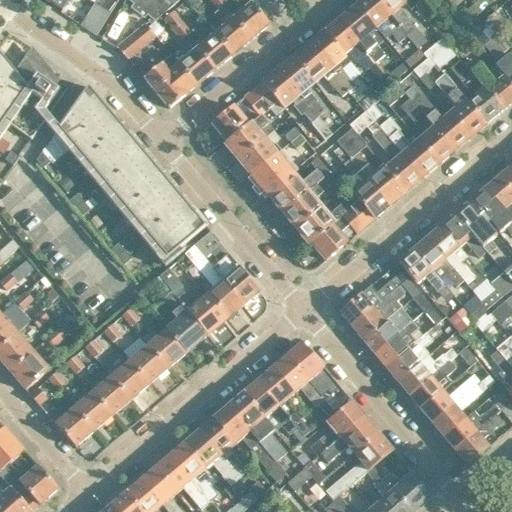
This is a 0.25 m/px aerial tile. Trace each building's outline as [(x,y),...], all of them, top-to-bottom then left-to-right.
[(45,0),(62,10),(69,0),(45,0)] [(118,0),(97,0),(94,5),(110,14),(118,0)] [(171,0),(130,0),(136,5),(133,8),(144,17),(147,13),(156,21),(175,4),(171,0)] [(195,0),(188,0),(186,2),(191,8),(198,3),(195,0)] [(222,0),(209,0),(208,1),(217,11),(221,7),(226,4),(222,0)] [(398,44),(406,38),(375,0),(362,0),(356,6),(354,7),(374,31),(375,30),(377,29),(386,40),(391,35),(398,44)] [(401,0),(375,0),(406,38),(417,51),(426,44),(399,11),(406,5),(401,0)] [(423,0),(415,7),(427,21),(445,7),(438,0),(423,0)] [(239,9),(229,17),(250,41),(269,25),(251,4),(242,12),(239,9)] [(94,5),(80,27),(95,37),(110,14),(94,5)] [(217,11),(213,15),(223,27),(214,35),(232,57),(250,41),(229,17),(221,7),(217,11)] [(354,7),(338,20),(375,64),(383,57),(376,48),(383,42),(374,31),(354,7)] [(164,21),(172,30),(182,23),(173,13),(168,18),(164,21)] [(474,30),(462,15),(456,20),(468,35),(474,30)] [(385,77),(375,64),(338,20),(323,33),(344,57),(350,52),(366,71),(367,70),(378,83),(385,77)] [(182,23),(172,30),(182,41),(186,38),(191,34),(182,23)] [(117,48),(116,49),(128,61),(128,60),(156,38),(148,28),(145,25),(117,48)] [(477,27),(474,30),(468,35),(481,50),(484,47),(490,42),(477,27)] [(191,34),(186,38),(193,46),(214,72),(232,57),(214,35),(204,42),(195,31),(191,34)] [(357,73),(344,57),(323,33),(308,45),(333,76),(348,93),(355,102),(361,97),(347,81),(357,73)] [(494,38),(490,42),(484,47),(495,61),(506,52),(494,38)] [(426,61),(429,59),(445,45),(440,40),(421,56),(423,58),(426,61)] [(348,93),(333,76),(308,45),(291,59),(313,85),(323,77),(326,81),(341,99),(348,93)] [(445,45),(429,59),(435,65),(439,70),(455,57),(445,45)] [(187,56),(177,65),(196,87),(214,72),(193,46),(185,53),(187,56)] [(61,85),(61,84),(32,50),(25,59),(38,68),(56,81),(61,85)] [(421,56),(417,51),(404,62),(410,69),(423,58),(421,56)] [(0,127),(4,122),(31,141),(42,125),(48,117),(55,106),(61,98),(68,89),(61,84),(61,85),(56,81),(38,68),(25,59),(20,66),(19,65),(14,72),(0,55),(0,127)] [(196,87),(177,65),(171,57),(144,79),(144,80),(169,110),(196,87)] [(508,80),(511,84),(511,62),(507,57),(495,67),(504,77),(507,81),(508,80)] [(305,92),(313,85),(291,59),(277,71),(326,129),(332,123),(308,95),(305,92)] [(419,79),(435,65),(429,59),(426,61),(413,72),(419,79)] [(502,112),(469,74),(459,61),(449,70),(466,90),(460,95),(486,126),(502,112)] [(386,77),(392,85),(408,71),(402,64),(386,77)] [(480,66),(469,74),(502,112),(511,103),(511,84),(508,80),(507,81),(504,77),(495,67),(487,74),(480,66)] [(277,71),(262,84),(278,102),(284,110),(292,102),(296,107),(293,110),(300,118),(303,116),(325,141),(331,136),(326,129),(277,71)] [(444,76),(434,84),(447,100),(455,109),(450,113),(461,125),(459,127),(469,140),(472,138),(486,126),(460,95),(444,76)] [(268,110),(278,102),(262,84),(252,92),(268,110)] [(395,88),(382,98),(389,106),(390,107),(406,94),(405,93),(398,85),(395,88)] [(411,87),(405,93),(406,94),(410,99),(417,107),(454,152),(469,140),(459,127),(461,125),(450,113),(448,115),(442,120),(421,95),(419,97),(411,87)] [(167,259),(205,227),(203,226),(199,229),(190,218),(193,216),(194,215),(183,201),(178,205),(169,194),(173,191),(174,190),(162,177),(158,180),(149,169),(152,166),(152,167),(153,166),(142,152),(137,156),(128,145),(132,142),(133,141),(121,128),(117,131),(108,120),(111,117),(111,118),(112,117),(88,88),(58,129),(83,158),(105,184),(124,208),(145,233),(167,259)] [(212,125),(227,143),(248,126),(240,117),(242,116),(240,114),(249,107),(258,118),(268,110),(252,92),(212,125)] [(374,92),(362,102),(369,109),(373,106),(380,100),(374,92)] [(410,99),(400,107),(407,115),(424,135),(418,140),(416,142),(427,154),(429,152),(439,165),(447,158),(454,152),(417,107),(410,99)] [(369,109),(365,112),(373,122),(381,116),(373,106),(369,109)] [(365,113),(349,126),(352,129),(357,136),(373,122),(365,112),(365,113)] [(227,143),(225,145),(238,161),(263,140),(271,134),(258,118),(248,126),(227,143)] [(388,118),(378,127),(379,129),(422,180),(437,167),(439,165),(429,152),(427,154),(416,142),(412,137),(406,142),(397,132),(399,131),(388,118)] [(283,137),(289,144),(299,135),(293,128),(283,137)] [(389,208),(405,194),(384,169),(375,177),(355,154),(365,145),(357,136),(352,129),(335,144),(339,148),(354,167),(389,208)] [(407,192),(422,180),(379,129),(371,137),(392,162),(387,167),(384,169),(405,194),(407,192)] [(305,142),(299,135),(289,144),(295,151),(305,142)] [(270,149),(263,140),(238,161),(250,176),(280,152),(274,146),(270,149)] [(330,155),(339,148),(335,144),(326,151),(330,155)] [(5,161),(13,166),(19,158),(11,152),(5,161)] [(266,195),(269,199),(294,177),(291,174),(289,171),(282,163),(286,159),(280,152),(250,176),(264,192),(266,195)] [(50,162),(42,153),(36,161),(42,169),(50,162)] [(269,199),(283,215),(331,174),(318,158),(310,164),(314,169),(299,182),(294,177),(269,199)] [(511,166),(499,177),(511,193),(511,166)] [(374,221),(389,208),(354,167),(345,175),(355,187),(357,185),(361,188),(353,195),(359,203),(374,221)] [(331,174),(283,215),(295,230),(325,205),(318,197),(337,181),(331,174)] [(511,193),(499,177),(485,189),(511,221),(511,193)] [(66,178),(58,185),(65,193),(73,186),(66,178)] [(468,203),(478,215),(480,213),(490,224),(498,234),(505,229),(511,235),(511,234),(511,221),(485,189),(469,202),(468,203)] [(77,195),(69,201),(76,209),(83,202),(77,195)] [(76,209),(82,217),(90,210),(83,202),(76,209)] [(364,229),(374,221),(359,203),(350,211),(364,229)] [(478,215),(468,203),(454,215),(487,253),(489,256),(497,250),(491,244),(495,240),(485,228),(488,226),(489,225),(490,224),(480,213),(478,215)] [(325,205),(295,230),(308,246),(311,244),(338,221),(325,205)] [(357,235),(364,229),(350,211),(342,218),(338,221),(311,244),(326,262),(347,244),(339,234),(350,226),(357,235)] [(440,227),(447,236),(459,249),(466,243),(479,259),(487,253),(454,215),(440,227)] [(95,216),(89,221),(96,229),(102,224),(95,216)] [(459,249),(447,236),(440,227),(427,239),(458,277),(463,282),(466,286),(473,280),(461,265),(467,259),(459,249)] [(259,292),(210,234),(193,248),(205,263),(212,257),(220,265),(213,272),(242,307),(259,292)] [(427,239),(413,251),(440,282),(446,276),(456,288),(463,282),(458,277),(427,239)] [(13,241),(0,252),(0,267),(1,266),(20,250),(13,241)] [(118,244),(110,250),(117,258),(125,252),(118,244)] [(193,248),(184,256),(214,291),(207,297),(226,320),(242,307),(213,272),(205,263),(193,248)] [(440,282),(413,251),(398,263),(417,285),(424,279),(437,294),(445,287),(440,282)] [(125,252),(117,258),(124,266),(131,259),(125,252)] [(511,265),(503,273),(511,283),(511,265)] [(168,270),(158,278),(171,294),(206,338),(226,320),(207,297),(204,299),(196,306),(168,270)] [(10,275),(0,284),(0,285),(6,294),(18,284),(10,275)] [(46,289),(49,287),(43,279),(40,282),(46,289)] [(511,283),(508,279),(495,290),(496,292),(502,299),(511,290),(511,283)] [(401,287),(412,300),(419,293),(408,280),(401,287)] [(371,286),(339,313),(351,328),(396,290),(397,290),(397,289),(390,282),(376,294),(371,288),(372,287),(371,286)] [(396,290),(351,328),(362,341),(400,310),(394,304),(404,296),(398,288),(397,289),(397,290),(396,290)] [(51,304),(58,298),(52,290),(49,293),(47,296),(47,299),(51,304)] [(496,292),(481,304),(483,306),(487,311),(502,299),(496,292)] [(34,302),(26,293),(15,303),(22,312),(34,302)] [(431,307),(419,293),(412,300),(423,314),(431,307)] [(175,322),(166,330),(186,354),(205,338),(171,294),(162,301),(173,315),(171,317),(175,322)] [(511,296),(503,304),(511,313),(511,296)] [(490,315),(496,322),(500,326),(511,316),(511,313),(503,304),(490,315)] [(483,306),(469,318),(475,326),(485,318),(486,318),(485,317),(486,312),(487,311),(483,306)] [(442,321),(431,307),(423,314),(435,327),(442,321)] [(411,324),(400,310),(362,341),(375,356),(411,324)] [(462,310),(448,322),(462,337),(475,326),(469,318),(462,310)] [(141,323),(131,311),(123,318),(133,330),(141,323)] [(50,321),(42,312),(31,322),(38,330),(50,321)] [(0,316),(0,348),(18,333),(2,315),(0,316)] [(485,318),(475,326),(482,334),(496,322),(490,315),(486,318),(485,318)] [(74,317),(58,330),(47,340),(54,348),(66,339),(81,326),(74,317)] [(375,356),(386,369),(407,351),(413,345),(408,338),(417,330),(411,324),(375,356)] [(123,338),(114,326),(106,333),(115,345),(123,338)] [(167,370),(186,354),(166,330),(147,346),(167,370)] [(0,348),(0,362),(9,373),(34,352),(18,333),(0,348)] [(386,369),(397,383),(418,365),(428,357),(422,350),(432,342),(425,335),(422,337),(413,345),(407,351),(386,369)] [(511,341),(510,339),(496,351),(497,352),(509,367),(511,370),(511,341)] [(105,353),(95,342),(87,349),(97,360),(105,353)] [(333,412),(349,400),(302,344),(288,357),(309,382),(315,377),(326,390),(320,395),(323,400),(333,412)] [(150,385),(167,370),(147,346),(129,361),(150,385)] [(459,355),(470,368),(476,363),(465,349),(459,355)] [(428,357),(418,365),(397,383),(409,397),(446,365),(448,363),(455,357),(450,350),(440,358),(434,363),(428,357)] [(50,370),(34,352),(9,373),(26,391),(50,370)] [(511,398),(511,370),(509,367),(497,352),(490,358),(501,372),(498,375),(511,391),(508,394),(511,398)] [(288,357),(273,370),(294,395),(301,390),(315,408),(317,406),(327,418),(333,412),(323,400),(320,395),(309,382),(288,357)] [(86,370),(76,358),(68,365),(78,376),(86,370)] [(129,361),(111,377),(131,401),(150,385),(129,361)] [(420,410),(442,392),(447,388),(450,385),(447,382),(444,378),(452,372),(455,370),(448,363),(446,365),(409,397),(420,410)] [(488,377),(476,363),(470,368),(470,369),(467,371),(473,377),(447,399),(442,392),(420,410),(432,424),(447,411),(488,377)] [(273,370),(258,382),(295,425),(305,436),(311,431),(301,420),(304,418),(289,400),(294,395),(273,370)] [(68,385),(58,374),(50,381),(60,392),(68,385)] [(112,417),(131,401),(111,377),(92,393),(112,417)] [(432,424),(443,438),(465,421),(458,413),(475,399),(494,384),(488,377),(447,411),(432,424)] [(258,382),(244,395),(265,421),(275,432),(282,426),(290,436),(292,434),(302,444),(307,439),(305,436),(295,425),(258,382)] [(37,389),(30,396),(38,406),(46,400),(38,391),(37,389)] [(94,433),(112,417),(92,393),(73,409),(94,433)] [(244,395),(229,408),(273,460),(282,452),(269,437),(275,432),(265,421),(244,395)] [(317,458),(320,455),(364,418),(351,403),(326,424),(332,432),(310,449),(317,458)] [(502,413),(511,424),(511,405),(502,413)] [(465,421),(443,438),(454,452),(497,417),(501,413),(495,406),(480,419),(474,413),(465,421)] [(229,408),(214,420),(236,446),(243,440),(278,483),(286,476),(273,460),(229,408)] [(94,433),(73,409),(55,425),(75,448),(94,433)] [(503,423),(497,417),(454,452),(467,466),(489,448),(482,440),(503,423)] [(354,455),(355,456),(368,445),(366,443),(377,434),(364,418),(320,455),(327,464),(348,447),(353,454),(354,455)] [(230,451),(236,446),(214,420),(199,433),(240,479),(248,472),(230,451)] [(0,451),(14,438),(4,427),(0,430),(0,451)] [(199,433),(185,445),(206,471),(212,466),(231,486),(240,479),(199,433)] [(381,461),(392,452),(377,434),(366,443),(368,445),(355,456),(361,463),(325,493),(332,502),(354,484),(368,472),(373,468),(381,461)] [(24,450),(14,438),(0,451),(0,471),(5,467),(8,465),(24,450)] [(185,445),(170,458),(209,504),(218,497),(200,477),(206,471),(185,445)] [(296,459),(304,469),(311,463),(303,453),(296,459)] [(170,458),(156,470),(178,496),(184,490),(201,511),(209,504),(170,458)] [(380,462),(373,468),(382,479),(409,511),(415,511),(431,498),(426,492),(411,474),(400,484),(390,473),(389,474),(380,462)] [(19,483),(5,467),(0,471),(0,476),(26,506),(31,511),(32,511),(58,489),(38,466),(19,483)] [(315,467),(307,473),(311,478),(318,485),(325,479),(315,467)] [(373,468),(367,473),(376,485),(374,487),(384,500),(375,507),(379,511),(409,511),(382,479),(373,468)] [(304,469),(298,474),(305,483),(311,478),(307,473),(304,469)] [(156,470),(141,482),(167,511),(180,511),(171,501),(178,496),(156,470)] [(248,489),(249,491),(257,501),(267,492),(258,481),(248,489)] [(167,511),(141,482),(127,495),(140,511),(167,511)] [(0,491),(0,508),(3,511),(31,511),(26,506),(24,508),(9,491),(4,496),(0,491)] [(241,501),(235,506),(240,511),(244,511),(257,501),(249,491),(239,499),(241,501)] [(140,511),(127,495),(112,508),(115,511),(140,511)] [(339,496),(332,502),(333,503),(341,511),(379,511),(375,507),(372,510),(369,511),(355,511),(352,507),(350,509),(339,496)] [(341,511),(333,503),(325,511),(341,511)]
